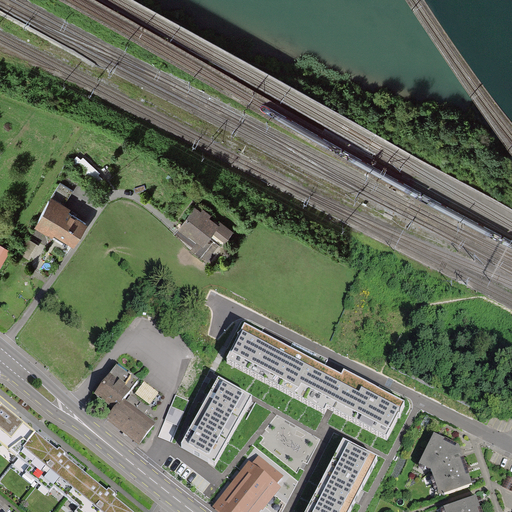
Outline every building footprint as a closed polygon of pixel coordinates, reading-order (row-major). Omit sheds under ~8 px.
[(100,174),(86,155),(78,161),(92,180),(100,174)] [(72,245),(85,222),(66,212),(69,208),(50,198),(35,225),(58,238),(72,245)] [(210,232),(215,225),(193,208),(179,226),(201,244),(209,233),(210,232)] [(224,242),(231,232),(218,222),(215,225),(210,232),(224,242)] [(29,238),(23,248),(34,255),(40,245),(29,238)] [(0,266),(8,252),(0,246),(0,266)] [(53,339),(62,329),(44,313),(35,323),(53,339)] [(208,331),(215,332),(218,317),(211,316),(208,331)] [(343,371),(340,376),(243,326),(224,363),(325,415),(328,409),(390,440),(408,405),(343,371)] [(125,399),(138,381),(131,375),(117,365),(93,398),(112,412),(118,404),(120,405),(125,399)] [(150,405),(159,393),(144,382),(135,394),(150,405)] [(215,466),(252,400),(219,382),(182,447),(215,466)] [(140,445),(156,423),(125,399),(120,405),(118,404),(112,412),(106,420),(140,445)] [(131,511),(112,497),(114,494),(111,492),(109,490),(107,492),(63,457),(65,454),(62,452),(59,449),(58,451),(0,404),(0,443),(29,467),(25,473),(48,491),(53,486),(79,507),(74,511),(131,511)] [(438,495),(470,485),(458,447),(433,436),(418,466),(429,470),(438,495)] [(350,511),(377,461),(344,444),(309,511),(350,511)] [(214,508),(218,511),(260,511),(268,502),(280,488),(276,485),(278,482),(281,477),(257,458),(251,466),(249,464),(218,503),(214,508)] [(480,511),(475,495),(444,508),(445,511),(480,511)]
